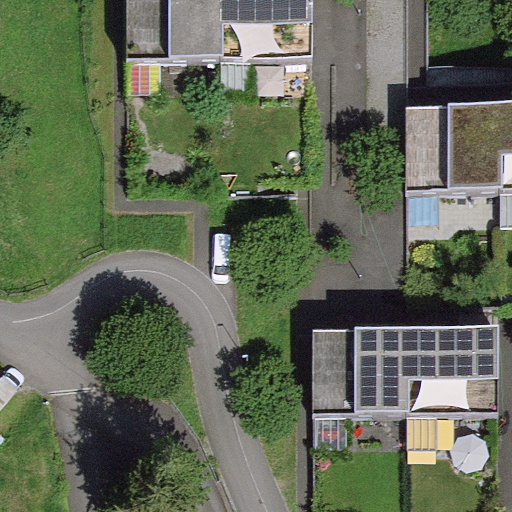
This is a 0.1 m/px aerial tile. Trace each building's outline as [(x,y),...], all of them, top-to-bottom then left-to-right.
[(223,0),(126,0),(128,65),(224,64),(223,0)] [(313,0),(223,0),(224,64),(314,63),(313,0)] [(511,102),(498,103),(501,189),(511,188),(511,102)] [(498,103),(407,106),(410,192),(501,189),(498,103)] [(409,333),(314,334),(314,421),(409,421),(409,333)] [(499,333),(409,333),(409,421),(499,420),(499,333)]
